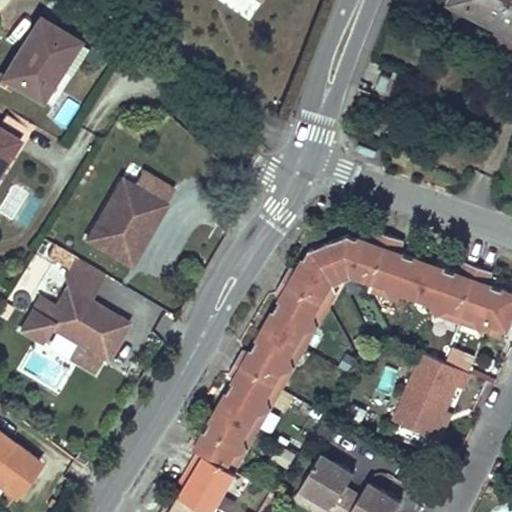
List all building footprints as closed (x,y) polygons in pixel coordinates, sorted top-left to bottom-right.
[(451,0),(450,3),(469,13),(472,8),(499,22),(510,0),(451,0)] [(511,0),(510,0),(499,22),(497,26),(493,34),(510,43),(511,39),(511,0)] [(472,8),(469,13),(497,26),(499,22),(472,8)] [(40,16),(0,80),(0,87),(12,95),(19,85),(42,100),(63,68),(79,43),(80,41),(40,16)] [(79,43),(63,68),(71,73),(88,48),(79,43)] [(381,74),(375,87),(384,91),(391,78),(381,74)] [(0,170),(18,140),(0,128),(0,170)] [(140,246),(135,243),(161,199),(122,177),(87,238),(131,263),(140,246)] [(0,211),(17,221),(32,193),(13,183),(0,205),(0,211)] [(161,199),(135,243),(140,246),(166,202),(161,199)] [(330,244),(347,281),(356,278),(373,282),(372,281),(387,235),(373,231),(369,244),(357,240),(350,243),(347,236),(330,244)] [(372,281),(373,282),(385,286),(391,299),(404,294),(417,298),(424,275),(418,261),(398,254),(403,241),(387,235),(372,281)] [(311,283),(305,293),(326,313),(336,295),(333,288),(347,281),(330,244),(312,253),(314,259),(303,264),(297,274),(311,283)] [(424,275),(417,298),(429,302),(435,315),(447,308),(460,313),(476,266),(462,261),(457,274),(441,268),(424,275)] [(418,261),(424,275),(428,264),(418,261)] [(428,264),(424,275),(441,268),(428,264)] [(476,266),(460,313),(473,317),(482,331),(493,323),(507,329),(511,315),(511,298),(510,292),(488,284),(492,272),(476,266)] [(290,271),(284,281),(305,293),(311,283),(297,274),(290,271)] [(284,281),(278,290),(284,294),(300,302),(305,293),(284,281)] [(378,296),(391,299),(385,286),(373,282),(373,283),(378,296)] [(46,321),(104,354),(116,333),(120,334),(127,320),(67,286),(46,321)] [(284,294),(265,324),(305,348),(326,313),(305,293),(300,302),(284,294)] [(447,308),(435,315),(457,322),(460,313),(447,308)] [(460,313),(457,322),(482,331),(473,317),(460,313)] [(263,362),(256,373),(281,388),(305,348),(265,324),(248,353),(263,362)] [(116,333),(104,354),(106,356),(120,334),(116,333)] [(447,360),(472,367),(477,352),(451,344),(447,360)] [(242,349),(234,362),(256,373),(263,362),(248,353),(242,349)] [(423,350),(392,421),(426,436),(438,409),(449,382),(456,385),(463,368),(445,361),(444,360),(423,350)] [(234,362),(227,373),(233,376),(249,385),(256,373),(234,362)] [(233,376),(217,403),(259,427),(281,388),(256,373),(249,385),(233,376)] [(214,441),(207,453),(235,469),(259,427),(217,403),(200,433),(214,441)] [(438,409),(426,436),(432,438),(445,412),(438,409)] [(192,429),(185,441),(199,449),(207,453),(214,441),(200,433),(192,429)] [(0,483),(8,490),(12,492),(27,473),(30,475),(40,462),(0,430),(0,483)] [(180,492),(175,500),(167,511),(210,511),(237,470),(235,469),(207,453),(199,449),(190,463),(196,466),(186,483),(180,492)] [(322,455),(302,488),(334,507),(330,511),(351,511),(361,496),(360,496),(347,487),(355,474),(322,455)] [(196,466),(190,463),(180,480),(186,483),(196,466)] [(15,495),(30,475),(27,473),(12,492),(15,495)] [(396,511),(403,502),(369,482),(360,496),(361,496),(351,511),(396,511)] [(302,488),(297,497),(321,511),(330,511),(334,507),(302,488)] [(0,505),(4,509),(15,495),(12,492),(8,490),(0,500),(0,505)] [(169,496),(159,511),(167,511),(175,500),(169,496)]
